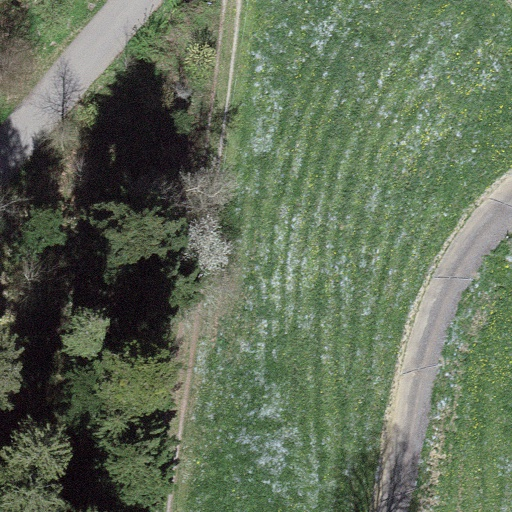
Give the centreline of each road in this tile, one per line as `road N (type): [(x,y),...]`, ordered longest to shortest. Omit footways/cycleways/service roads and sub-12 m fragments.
road 1 (unclassified): [(226,0),(153,511)]
road 2 (unclassified): [(0,159),(136,0)]
